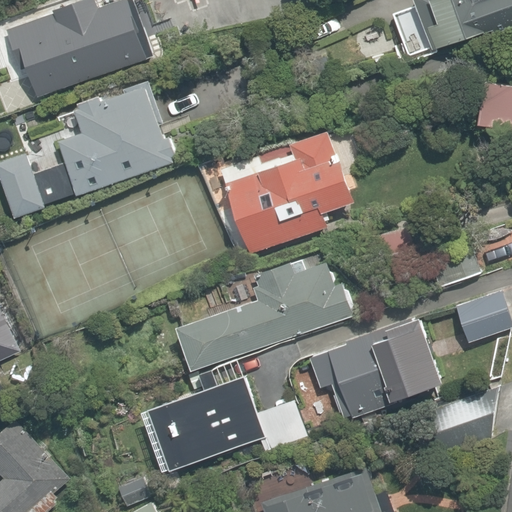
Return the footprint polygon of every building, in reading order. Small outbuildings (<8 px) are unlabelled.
[(31,72),(40,96),(158,55),(138,0),(121,0),(104,6),(101,0),(75,0),(6,24),(24,75),(31,72)] [(511,0),(471,0),(470,0),(413,0),(415,4),(385,14),(402,62),(511,21),(511,0)] [(302,25),(313,47),(350,29),(339,7),(302,25)] [(77,192),(79,195),(178,161),(176,156),(181,155),(173,133),(168,135),(163,121),(167,120),(151,76),(124,86),(127,92),(106,100),(104,94),(79,103),(80,107),(75,108),(84,132),(61,140),(68,160),(36,171),(28,150),(0,160),(0,170),(17,219),(51,207),(49,202),(77,192)] [(511,81),(480,77),(472,125),(511,131),(511,81)] [(223,167),(253,252),(329,225),(322,205),(336,200),(330,184),(347,179),(330,130),(293,143),(298,159),(286,163),(283,155),(283,156),(282,155),(264,161),(262,153),(223,167)] [(195,172),(12,252),(51,341),(234,261),(195,172)] [(368,238),(375,262),(418,249),(411,225),(368,238)] [(471,231),(430,243),(442,286),(484,274),(471,231)] [(181,325),(195,367),(356,314),(346,281),(338,284),(330,260),(308,267),(305,258),(258,273),(262,284),(256,286),(261,299),(181,325)] [(511,320),(503,290),(455,305),(468,347),(511,333),(511,320)] [(0,395),(6,393),(0,380),(0,359),(10,355),(22,349),(10,325),(0,301),(0,395)] [(342,370),(355,415),(397,401),(396,398),(447,380),(424,314),(415,317),(414,316),(333,345),(333,347),(325,350),(333,373),(342,370)] [(154,408),(174,467),(262,437),(266,450),(309,435),(296,398),(259,411),(247,374),(220,384),(214,368),(202,372),(207,388),(154,408)] [(482,386),(423,405),(439,452),(497,433),(482,386)] [(0,511),(46,511),(58,502),(56,499),(59,496),(56,492),(72,477),(17,416),(10,422),(0,431),(0,469),(1,471),(0,472),(0,511)] [(124,476),(135,473),(132,461),(120,465),(124,476)] [(378,491),(368,463),(264,499),(268,511),(396,511),(388,487),(378,491)] [(127,505),(153,495),(147,476),(120,486),(127,505)] [(132,511),(160,511),(154,500),(132,511)]
